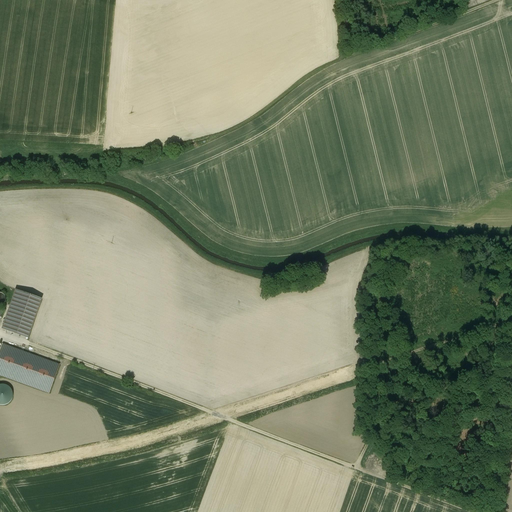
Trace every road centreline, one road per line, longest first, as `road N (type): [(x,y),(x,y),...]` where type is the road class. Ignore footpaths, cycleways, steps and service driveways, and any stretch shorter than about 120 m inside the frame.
road 1 (track): [(0,333),(470,511)]
road 2 (track): [(337,0),(346,54),(499,0)]
